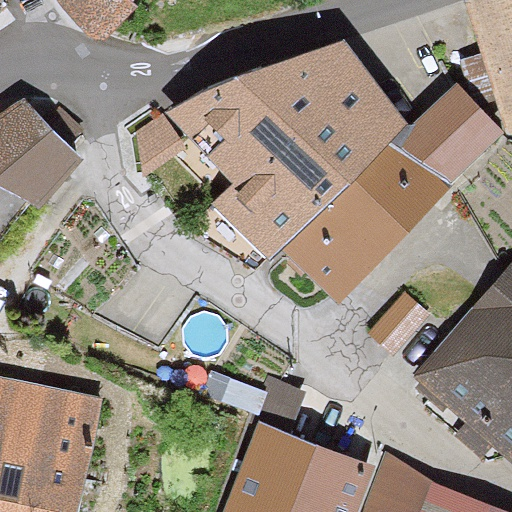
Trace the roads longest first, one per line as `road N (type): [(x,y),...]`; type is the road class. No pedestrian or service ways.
road 1 (residential): [(153,237),(362,372)]
road 2 (residential): [(110,72),(105,156),(124,200),(153,237)]
road 3 (tertiary): [(389,0),(251,47)]
road 4 (residential): [(251,47),(177,67),(110,72)]
